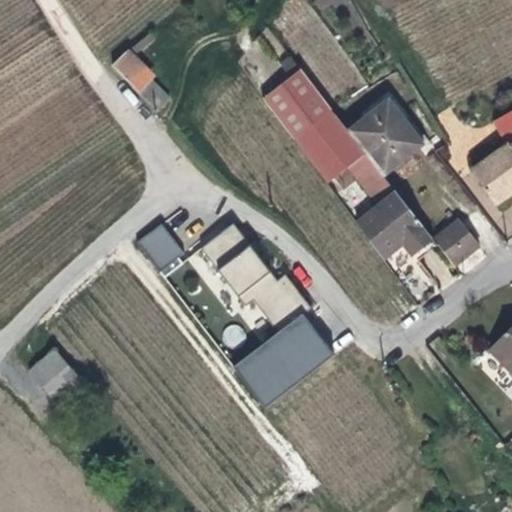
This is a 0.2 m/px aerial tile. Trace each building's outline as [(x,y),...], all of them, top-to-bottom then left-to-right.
[(112,65),(128,111),(142,105),(145,97),(128,52),(112,65)] [(349,131),(300,69),(262,99),(326,185),(349,167),(380,207),(358,223),(384,258),(403,244),(413,257),(434,241),(385,178),(349,131)] [(390,99),(349,131),(385,178),(426,146),(390,99)] [(511,102),(491,116),(497,126),(509,146),(473,171),(495,204),(511,193),(511,102)] [(438,246),(455,267),(480,247),(459,222),(434,241),(438,246)] [(160,223),(137,241),(161,271),(184,252),(160,223)] [(285,274),(276,281),(233,223),(196,251),(252,326),(264,317),(272,327),(306,301),(285,274)] [(434,241),(413,257),(417,261),(438,246),(434,241)] [(387,259),(396,269),(411,257),(402,247),(387,259)] [(263,406),(333,354),(303,313),(233,365),(263,406)] [(511,327),(490,349),(511,371),(511,327)] [(54,407),(84,384),(57,347),(26,370),(54,407)]
